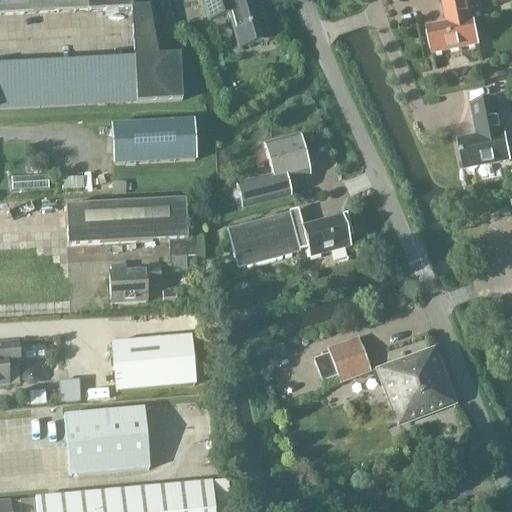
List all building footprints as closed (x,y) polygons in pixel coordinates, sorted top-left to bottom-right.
[(133,12),(134,12),(134,11),(133,0),(0,0),(0,17),(88,13),(89,14),(133,12)] [(232,0),(202,0),(209,20),(229,14),(239,49),(269,41),(257,0),(248,0),(234,4),(232,0)] [(426,28),(431,55),(478,46),(473,19),(471,19),(466,0),(447,0),(441,1),(446,24),(426,28)] [(133,12),(135,60),(135,62),(0,67),(0,110),(137,105),(137,106),(183,104),(181,58),(157,59),(149,11),(134,11),(134,12),(133,12)] [(457,142),(463,171),(510,162),(504,133),(502,133),(496,99),(470,104),(477,138),(457,142)] [(115,167),(195,163),(193,123),(113,127),(115,167)] [(298,137),(264,147),(272,177),(237,187),(244,211),(290,198),(286,183),(309,177),(298,137)] [(67,248),(168,243),(169,259),(198,257),(197,241),(187,242),(184,202),(65,208),(67,248)] [(345,239),(349,238),(343,217),(293,230),(289,215),(226,232),(236,271),(300,255),(299,252),(307,250),(309,259),(348,249),(345,239)] [(145,288),(159,287),(158,268),(143,269),(143,272),(108,274),(110,306),(146,304),(145,288)] [(174,293),(160,294),(160,308),(174,307),(174,293)] [(114,394),(194,386),(190,338),(110,345),(114,394)] [(327,352),(329,355),(313,361),(322,383),(337,378),(340,385),(370,374),(358,341),(327,352)] [(0,345),(0,386),(6,386),(5,373),(19,372),(16,344),(0,345)] [(434,349),(421,354),(376,371),(397,427),(455,406),(434,349)] [(54,404),(75,403),(75,382),(54,383),(54,404)] [(62,417),(68,478),(148,470),(143,410),(62,417)] [(34,501),(34,511),(229,511),(227,483),(170,488),(170,487),(90,495),(34,501)] [(342,497),(345,511),(379,511),(373,489),(342,497)] [(34,511),(34,501),(18,502),(18,504),(8,504),(8,503),(0,503),(0,511),(34,511)]
